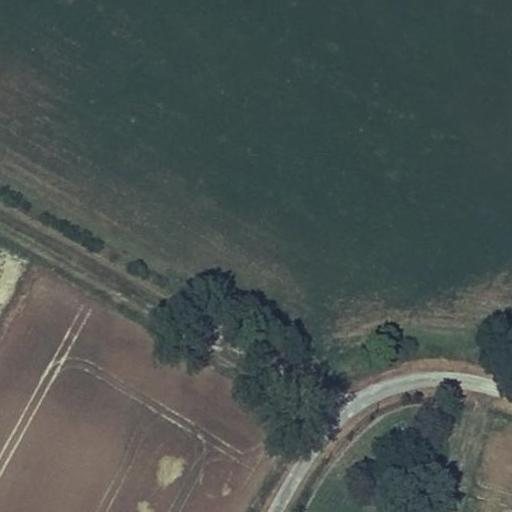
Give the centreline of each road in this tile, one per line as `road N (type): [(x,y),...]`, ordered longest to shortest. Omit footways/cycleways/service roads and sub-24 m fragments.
road 1 (track): [(0,211),(341,405)]
road 2 (unclassified): [(269,511),(300,450),(341,405),(384,382),(457,375),(511,390)]
